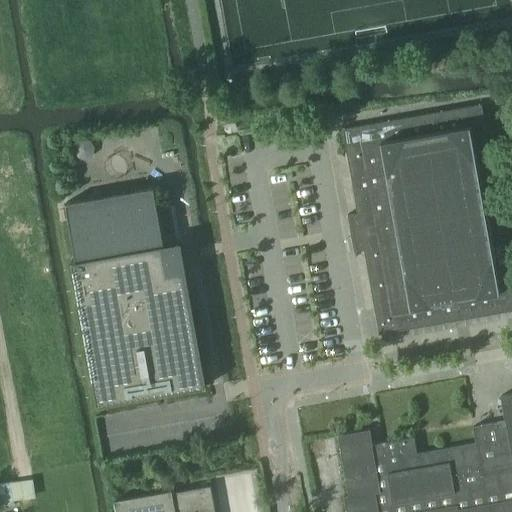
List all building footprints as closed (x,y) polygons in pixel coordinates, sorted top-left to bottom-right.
[(357,213),(347,215),(351,233),(354,252),(364,250),(379,335),(511,310),(511,275),(481,104),(342,129),(357,213)] [(184,270),(163,245),(153,190),(154,189),(154,187),(66,203),(66,205),(67,205),(77,260),(71,261),(98,407),(158,395),(203,387),(184,270)] [(370,429),(339,434),(350,495),(345,496),(347,511),(511,511),(511,393),(501,396),(504,411),(471,417),(476,443),(417,453),(414,437),(373,444),(370,429)] [(11,482),(0,483),(0,501),(13,500),(11,482)] [(215,511),(211,485),(173,492),(172,489),(114,499),(116,511),(215,511)]
